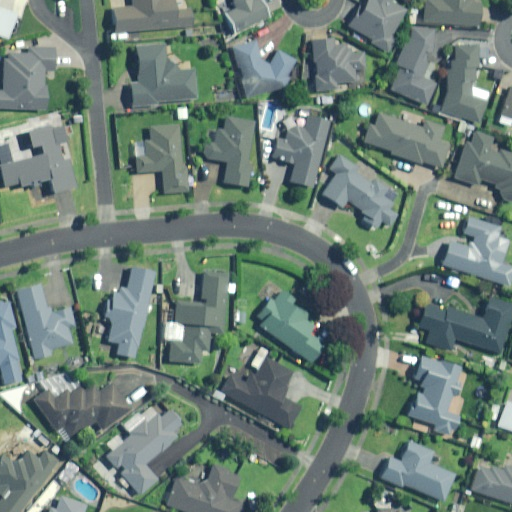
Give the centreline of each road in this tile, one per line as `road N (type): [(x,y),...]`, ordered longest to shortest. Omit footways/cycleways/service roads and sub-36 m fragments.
road 1 (residential): [(306,502),(362,384),(366,321),(343,272),(301,239),(269,227),(111,233)]
road 2 (residential): [(111,233),(90,51)]
